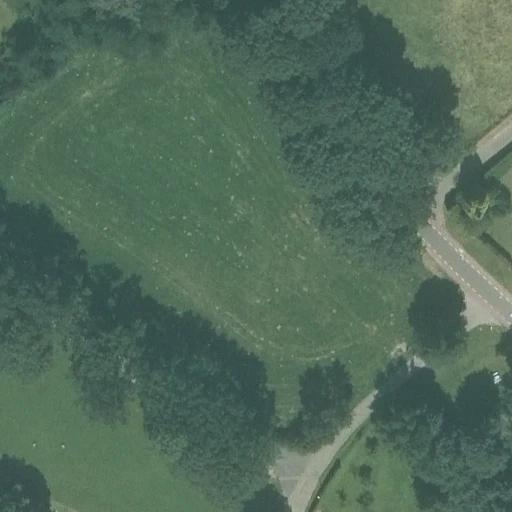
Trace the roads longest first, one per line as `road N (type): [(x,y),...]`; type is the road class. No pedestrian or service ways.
road 1 (unclassified): [(307,480),(0,276)]
road 2 (unclassified): [(492,295),(388,189),(348,130),(289,0)]
road 3 (residential): [(307,480),(345,428),(492,295)]
